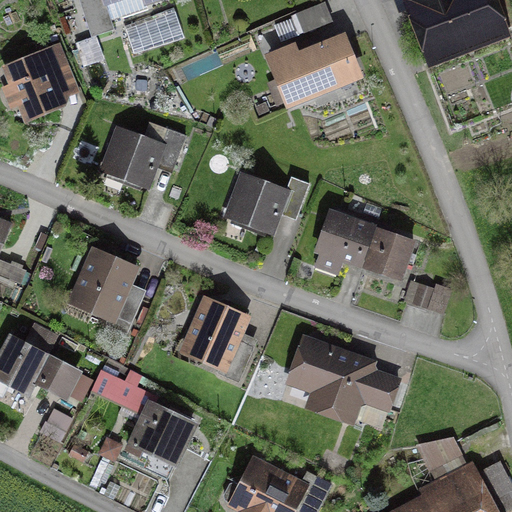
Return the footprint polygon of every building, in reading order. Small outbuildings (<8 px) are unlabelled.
[(146,0),(106,0),(110,12),(146,0)] [(507,35),(493,0),(394,0),(420,68),(507,35)] [(324,4),(297,15),(304,32),(331,20),(324,4)] [(300,46),(271,57),(289,107),(358,81),(343,40),(303,55),(300,46)] [(75,96),(57,50),(4,71),(23,117),(75,96)] [(162,149),(119,134),(105,174),(148,189),(162,149)] [(244,179),(228,222),(268,235),(283,192),(244,179)] [(335,216),(320,257),(361,272),(376,231),(335,216)] [(0,254),(9,230),(0,226),(0,254)] [(415,245),(380,233),(367,270),(401,282),(415,245)] [(118,318),(134,272),(91,256),(75,302),(118,318)] [(449,294),(420,285),(413,306),(442,316),(449,294)] [(233,369),(250,322),(204,306),(188,353),(233,369)] [(10,339),(0,361),(0,379),(30,393),(47,356),(10,339)] [(371,367),(306,344),(291,386),(356,409),(371,367)] [(197,427),(154,407),(134,449),(176,469),(197,427)] [(293,511),(306,487),(261,465),(238,511),(293,511)] [(495,511),(479,480),(416,511),(495,511)]
